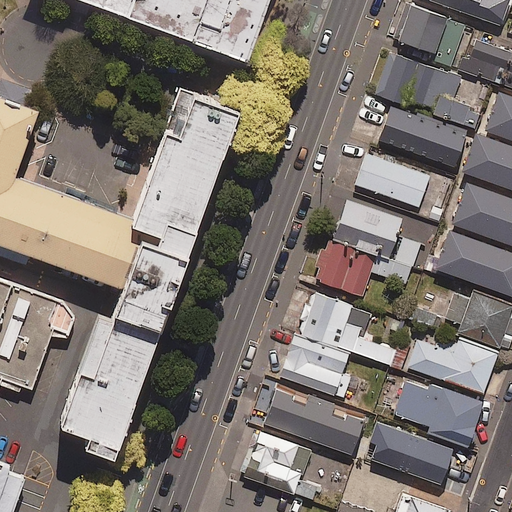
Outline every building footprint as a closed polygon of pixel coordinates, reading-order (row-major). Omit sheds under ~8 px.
[(86,0),(256,61),(278,0),(86,0)] [(495,0),(428,0),(475,16),(474,19),(507,30),(511,17),(492,10),(495,0)] [(409,5),(396,38),(431,51),(428,59),(449,66),(464,25),(409,5)] [(498,82),(509,52),(474,39),(463,69),(498,82)] [(511,86),(511,52),(509,52),(498,82),(511,86)] [(479,109),(451,100),(459,76),(388,53),(375,92),(402,101),(404,96),(435,106),(432,115),(472,128),(479,109)] [(0,239),(138,287),(126,323),(108,317),(77,403),(68,428),(99,439),(95,450),(126,461),(250,110),(189,88),(143,218),(22,176),(46,110),(32,105),(38,90),(3,78),(0,86),(0,239)] [(511,95),(498,90),(484,128),(511,138),(511,95)] [(463,133),(389,106),(378,137),(452,164),(463,133)] [(511,146),(474,133),(461,170),(511,187),(511,146)] [(428,176),(366,154),(355,183),(418,205),(428,176)] [(511,197),(466,181),(451,221),(511,243),(511,197)] [(400,219),(345,199),(330,240),(328,239),(314,278),(361,295),(370,270),(405,282),(419,243),(395,234),(400,219)] [(511,252),(448,230),(435,267),(511,294),(511,252)] [(0,384),(3,377),(33,388),(55,328),(70,333),(76,317),(64,301),(0,278),(0,384)] [(511,334),(511,303),(473,289),(470,300),(455,294),(446,318),(462,324),(459,332),(507,349),(511,334)] [(300,331),(348,349),(399,368),(405,353),(359,337),(368,312),(310,290),(295,330),(300,331)] [(438,317),(410,306),(406,317),(433,329),(438,317)] [(348,349),(300,331),(299,334),(295,332),(280,374),(342,397),(350,376),(340,372),(348,349)] [(455,342),(441,337),(440,343),(417,336),(407,366),(482,391),(497,348),(457,335),(455,342)] [(444,393),(406,380),(394,413),(426,424),(424,430),(467,445),(482,401),(446,388),(444,393)] [(361,445),(319,430),(329,401),(275,382),(269,399),(275,402),(267,425),(357,457),(361,445)] [(318,482),(302,477),(312,446),(255,428),(241,474),(313,497),(318,482)] [(453,451),(389,429),(379,459),(442,481),(453,451)] [(0,511),(17,511),(30,477),(13,471),(15,466),(0,460),(0,511)] [(455,511),(458,506),(414,490),(405,511),(455,511)]
